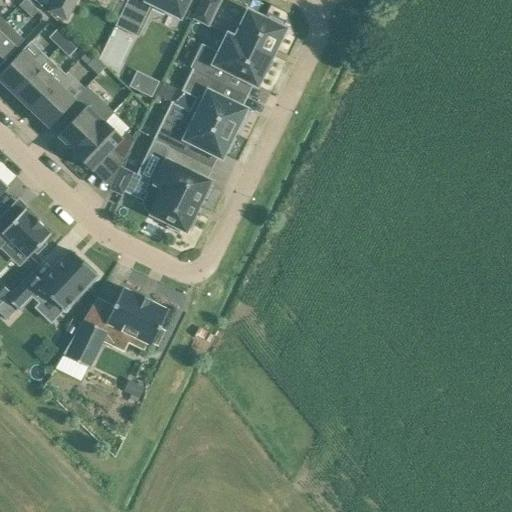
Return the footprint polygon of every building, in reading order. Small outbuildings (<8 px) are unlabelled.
[(31,17),(38,11),(26,0),(24,0),(19,5),(31,17)] [(53,0),(48,11),(66,20),(76,0),(53,0)] [(127,0),(115,26),(138,37),(152,9),(163,14),(165,10),(180,18),(188,0),(127,0)] [(207,25),(218,1),(216,0),(201,0),(193,18),(207,25)] [(270,17),(268,21),(248,11),(235,38),(234,39),(270,57),(284,29),(279,26),(281,22),(270,17)] [(0,64),(24,40),(5,21),(0,25),(0,64)] [(56,30),(48,37),(67,58),(75,51),(56,30)] [(234,39),(235,38),(228,34),(219,53),(202,45),(191,68),(193,69),(222,83),(225,85),(231,73),(256,85),(263,71),(267,73),(273,61),(269,59),(270,57),(234,39)] [(40,51),(32,59),(22,50),(0,73),(0,80),(14,94),(40,67),(48,59),(40,51)] [(94,57),(87,65),(97,75),(105,67),(94,57)] [(31,110),(65,75),(57,67),(49,76),(40,67),(14,94),(31,110)] [(222,83),(193,69),(182,91),(197,98),(190,112),(233,133),(235,129),(239,131),(245,118),(241,116),(245,109),(216,95),(222,83)] [(136,72),(129,87),(148,96),(155,81),(136,72)] [(65,91),(73,82),(65,75),(31,110),(49,127),(67,108),(74,100),(65,91)] [(105,122),(113,114),(85,88),(74,100),(67,108),(76,116),(58,136),(60,138),(58,140),(65,147),(67,145),(74,152),(75,152),(104,122),(105,122)] [(181,129),(163,120),(154,139),(168,146),(187,155),(192,143),(221,157),(224,150),(228,152),(235,139),(231,137),(233,133),(190,112),(181,129)] [(120,137),(105,122),(104,122),(75,152),(74,152),(73,153),(81,160),(79,163),(87,170),(89,168),(91,170),(111,150),(123,161),(134,139),(126,132),(120,137)] [(209,181),(188,171),(194,159),(186,155),(187,155),(168,146),(151,181),(198,204),(202,196),(206,198),(212,186),(208,185),(209,181)] [(133,172),(120,166),(109,190),(122,196),(133,172)] [(187,227),(191,229),(196,217),(193,215),(198,204),(151,181),(150,180),(145,191),(148,193),(144,200),(144,204),(145,208),(148,210),(152,212),(151,214),(168,223),(166,227),(178,232),(180,228),(185,231),(187,227)] [(28,257),(34,251),(37,254),(46,244),(43,241),(50,234),(41,226),(43,224),(34,216),(33,218),(24,209),(13,221),(4,213),(0,217),(0,248),(9,239),(28,257)] [(0,303),(0,313),(6,320),(17,308),(18,309),(19,308),(31,295),(39,303),(48,295),(63,310),(64,309),(64,308),(95,276),(96,276),(97,275),(71,251),(70,252),(65,257),(42,282),(31,272),(6,298),(0,303)] [(105,322),(131,335),(129,339),(144,347),(146,342),(151,345),(153,342),(157,344),(163,331),(159,329),(168,310),(150,301),(151,299),(139,294),(139,296),(122,288),(105,322)] [(63,354),(54,368),(80,381),(88,366),(89,367),(102,341),(107,331),(83,320),(63,354)] [(135,383),(130,394),(138,399),(144,387),(135,383)]
